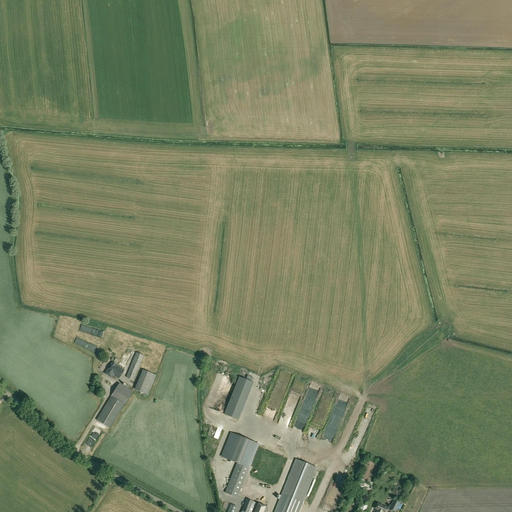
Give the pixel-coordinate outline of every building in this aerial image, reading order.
[(137,352),(127,377),(134,380),(144,355),(137,352)] [(112,374),(120,379),(125,370),(116,364),(116,363),(115,363),(118,359),(116,358),(106,373),(111,377),(112,374)] [(145,371),(137,391),(148,395),(157,376),(145,371)] [(239,374),(226,412),(240,417),(253,379),(239,374)] [(102,381),(102,379),(98,378),(98,380),(96,379),(94,385),(100,387),(102,381)] [(112,397),(124,405),(125,405),(133,392),(119,384),(111,396),(112,397)] [(110,428),(124,405),(112,397),(97,420),(110,428)] [(97,430),(91,439),(96,442),(102,434),(97,430)] [(259,444),(231,433),(222,457),(237,463),(225,493),(237,497),(259,444)] [(296,459),(282,493),(274,511),(298,511),(316,468),(296,459)] [(330,500),(327,507),(334,510),(340,495),(333,492),(330,500)] [(266,511),(268,507),(247,499),(242,511),(244,511),(266,511)] [(394,499),(389,509),(394,511),(395,511),(400,502),(394,499)] [(375,509),(373,511),(386,511),(388,508),(377,503),(374,509),(375,509)]
